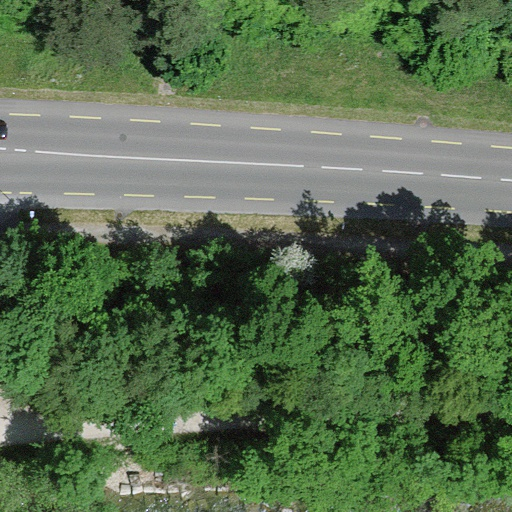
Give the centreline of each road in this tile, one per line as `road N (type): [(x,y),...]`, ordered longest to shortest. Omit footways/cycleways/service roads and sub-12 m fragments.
road 1 (track): [(511,400),(390,399),(0,431)]
road 2 (primary): [(0,155),(511,186)]
